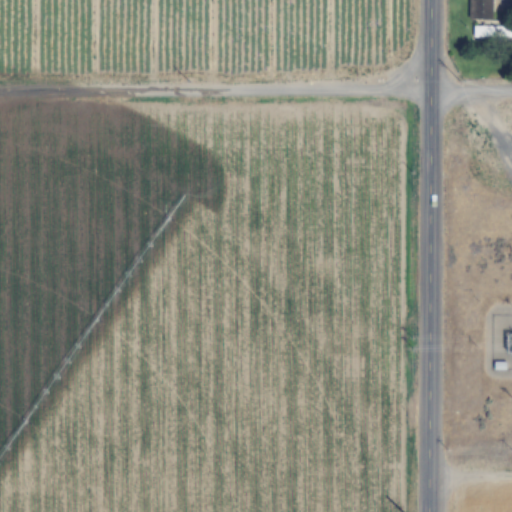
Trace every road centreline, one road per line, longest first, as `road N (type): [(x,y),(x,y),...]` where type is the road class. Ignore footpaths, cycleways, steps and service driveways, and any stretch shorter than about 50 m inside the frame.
road 1 (residential): [(511,89),(0,93)]
road 2 (tertiary): [(426,511),(428,91)]
